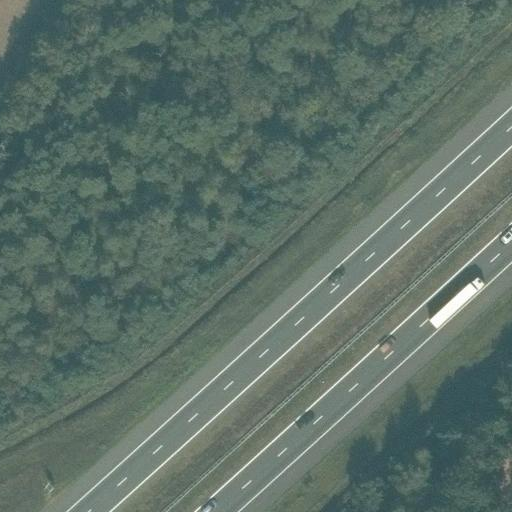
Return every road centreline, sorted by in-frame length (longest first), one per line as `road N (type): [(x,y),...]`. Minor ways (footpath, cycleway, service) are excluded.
road 1 (motorway): [(511,127),(89,511)]
road 2 (motorway): [(216,511),(511,242)]
road 3 (track): [(60,0),(0,106)]
